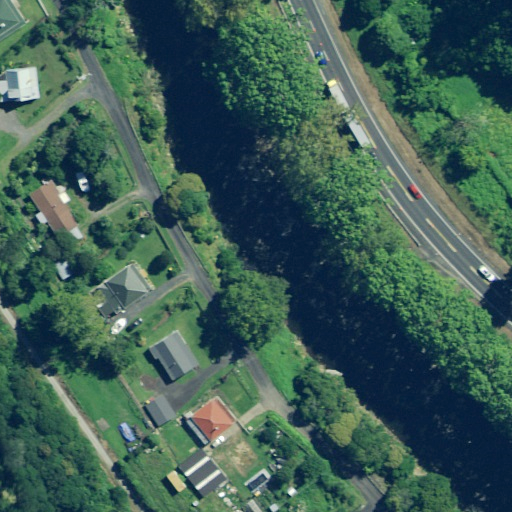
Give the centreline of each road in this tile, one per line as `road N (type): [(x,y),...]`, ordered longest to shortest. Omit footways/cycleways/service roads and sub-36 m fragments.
road 1 (residential): [(382,499),(269,389),(54,0)]
road 2 (trunk): [(511,311),(374,151),(298,0)]
